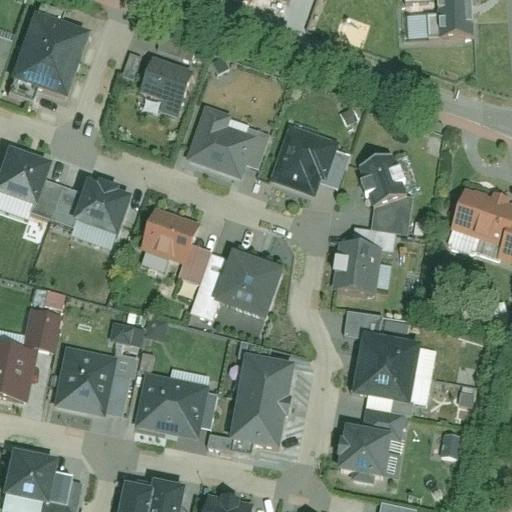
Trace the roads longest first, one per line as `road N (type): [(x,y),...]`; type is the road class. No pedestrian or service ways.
road 1 (residential): [(109,456),(305,493),(331,379),(311,316),(325,236),(74,149)]
road 2 (residential): [(144,0),(445,105)]
road 3 (residential): [(74,149),(125,0)]
